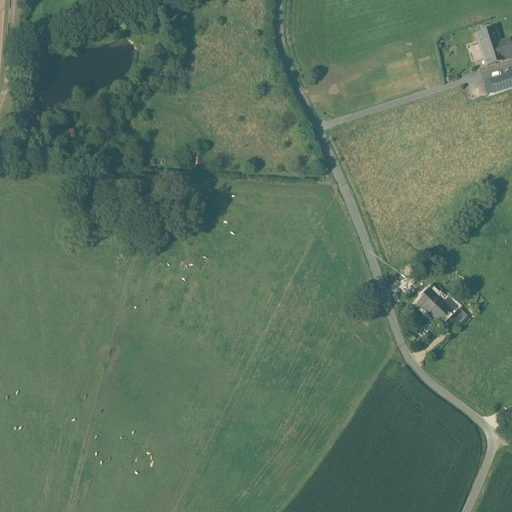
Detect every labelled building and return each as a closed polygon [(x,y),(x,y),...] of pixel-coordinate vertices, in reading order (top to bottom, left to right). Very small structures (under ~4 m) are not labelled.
[(499,44),(495,30),(475,36),(485,68),(511,58),(511,43),(511,41),(511,40),(499,44)] [(511,74),(484,84),(488,96),(511,88),(511,74)] [(429,291),(415,305),(439,327),(452,313),(443,304),(429,291)] [(457,308),(448,299),(443,304),(452,313),(457,308)] [(459,309),(450,319),(458,327),(467,317),(459,309)]
